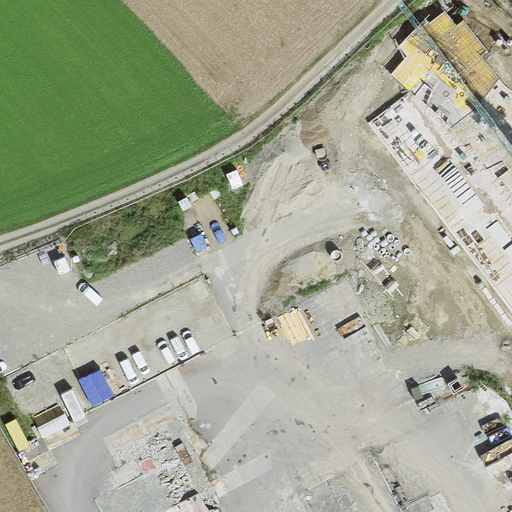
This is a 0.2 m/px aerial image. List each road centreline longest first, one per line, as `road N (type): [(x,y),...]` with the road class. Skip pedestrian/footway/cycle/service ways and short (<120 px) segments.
road 1 (unknown): [(258,511),(268,360),(226,259),(244,233),(355,205),(414,209),(465,243),(511,298)]
road 2 (track): [(384,0),(298,89),(142,192),(0,238)]
